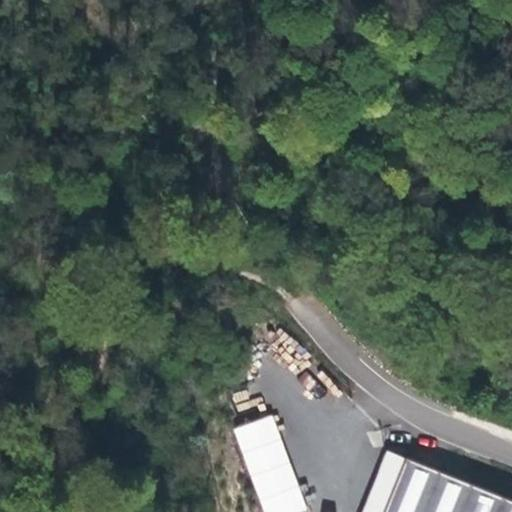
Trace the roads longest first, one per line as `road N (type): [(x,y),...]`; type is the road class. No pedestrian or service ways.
road 1 (residential): [(290,297),(351,367),(401,403),(511,451)]
road 2 (track): [(214,171),(290,297)]
